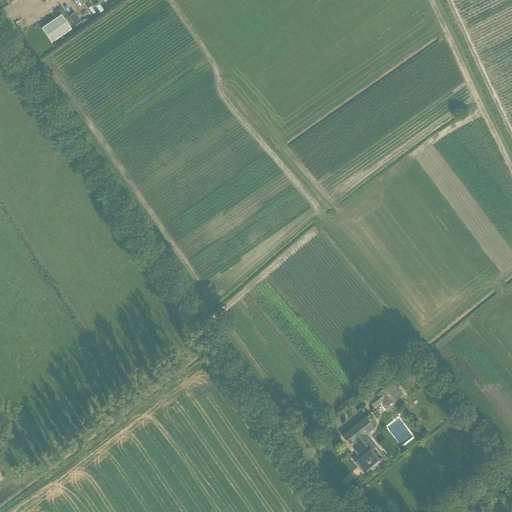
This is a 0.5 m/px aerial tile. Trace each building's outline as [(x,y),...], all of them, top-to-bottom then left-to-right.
[(75,15),(70,18),(76,27),(81,23),(75,15)] [(61,17),(46,27),(56,41),(71,31),(61,17)] [(414,358),(405,365),(408,370),(417,363),(414,358)] [(403,395),(395,386),(397,384),(394,381),(375,397),(376,398),(369,403),(374,410),(382,404),(385,409),(403,395)] [(342,437),(351,448),(354,446),(363,458),(356,464),(364,474),(383,459),(365,437),(372,431),(364,420),(342,437)] [(486,455),(482,459),(489,465),(493,461),(486,455)]
